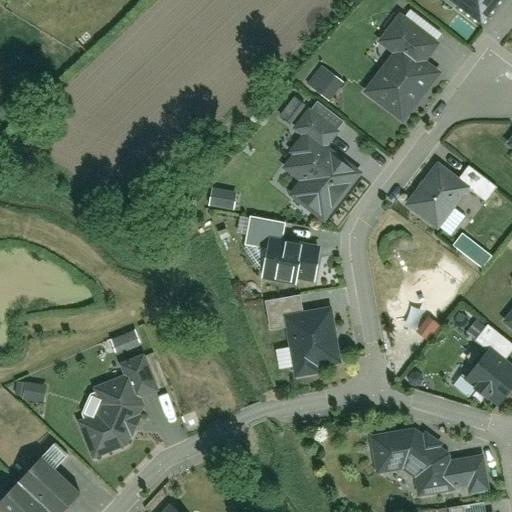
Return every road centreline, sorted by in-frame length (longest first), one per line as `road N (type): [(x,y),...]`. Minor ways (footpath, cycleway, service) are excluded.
road 1 (residential): [(481,77),(365,216),(355,243),(380,394)]
road 2 (residential): [(112,511),(167,460),(215,434),(278,410),(380,394)]
road 3 (residential): [(380,394),(482,421),(510,444)]
